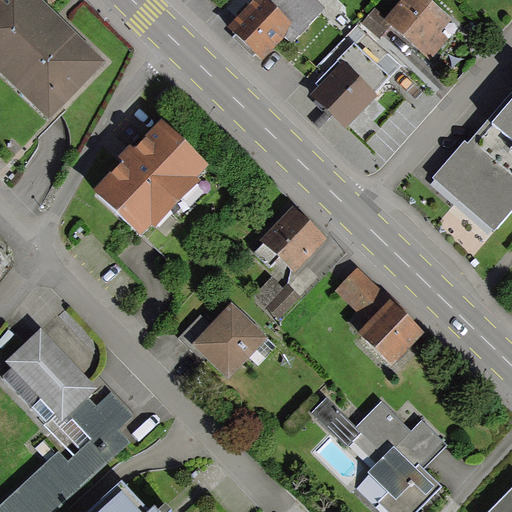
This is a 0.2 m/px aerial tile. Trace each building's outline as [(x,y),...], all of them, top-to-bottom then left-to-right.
[(40,0),(0,0),(0,80),(45,126),(53,118),(106,65),(40,0)] [(260,1),(231,31),(262,61),(287,36),(294,43),(323,12),(309,0),(273,0),(267,7),(260,1)] [(423,0),(406,0),(387,23),(429,59),(456,28),(423,0)] [(342,68),(313,99),(345,129),(374,99),(342,68)] [(511,89),(496,107),(511,121),(511,89)] [(488,235),(511,207),(511,121),(496,107),(429,183),(488,235)] [(162,131),(99,196),(141,237),(204,172),(162,131)] [(292,213),(263,244),(295,274),(324,243),(292,213)] [(349,324),(393,364),(422,333),(356,272),(339,289),(362,310),(349,324)] [(232,310),(195,348),(229,380),(266,342),(232,310)] [(65,327),(7,382),(82,460),(68,473),(58,462),(5,511),(58,511),(125,448),(111,434),(126,419),(110,402),(103,408),(75,380),(96,360),(65,327)] [(325,404),(311,419),(371,476),(357,491),(379,511),(424,511),(443,493),(424,474),(446,451),(420,426),(410,437),(380,409),(357,434),(325,404)] [(511,511),(511,492),(491,511),(511,511)] [(139,511),(124,493),(100,511),(139,511)]
